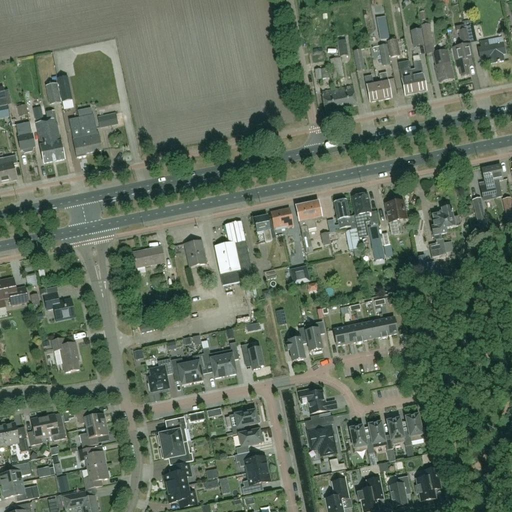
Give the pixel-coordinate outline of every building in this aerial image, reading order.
[(380,41),(389,39),(385,18),(376,19),(380,41)] [(425,45),(433,44),(429,25),(421,27),(425,45)] [(473,29),(467,31),(470,43),(476,42),(473,29)] [(410,32),(413,48),(424,46),(421,30),(410,32)] [(458,32),(461,44),(468,42),(466,30),(458,32)] [(346,41),(337,42),(340,57),(348,56),(346,41)] [(396,41),(387,43),(390,59),(400,57),(396,41)] [(497,64),(499,64),(499,63),(503,62),(502,55),(505,54),(503,44),(488,47),(487,41),(480,43),(481,49),(477,49),(480,60),(489,58),(490,65),(497,63),(497,64)] [(386,45),(379,47),(383,67),(390,65),(386,45)] [(469,67),(467,60),(473,59),(470,45),(452,49),(457,70),(459,69),(461,78),(469,76),(467,67),(469,67)] [(360,51),(353,52),(357,72),(364,71),(360,51)] [(438,83),(439,83),(454,79),(450,62),(449,63),(448,59),(449,58),(447,51),(434,54),(436,62),(437,66),(434,66),(438,83)] [(341,58),(330,60),(334,80),(344,78),(341,58)] [(415,94),(418,94),(427,92),(420,61),(413,62),(416,77),(412,77),(415,94)] [(404,97),(415,94),(412,77),(409,62),(398,64),(404,97)] [(380,101),(392,99),(386,73),(379,75),(381,84),(377,85),(380,101)] [(380,101),(377,85),(373,85),(371,77),(364,78),(369,104),(380,101)] [(72,101),(67,78),(58,80),(62,103),(72,101)] [(46,88),(49,106),(60,103),(57,85),(46,88)] [(342,89),(346,108),(356,106),(352,87),(342,89)] [(331,91),(335,111),(346,108),(342,89),(331,91)] [(335,111),(331,91),(321,93),(325,113),(335,111)] [(0,108),(0,118),(9,116),(7,107),(0,108)] [(98,118),(100,128),(117,125),(115,115),(98,118)] [(78,119),(86,155),(102,151),(98,133),(97,133),(93,116),(78,119)] [(78,119),(69,121),(77,160),(86,158),(86,155),(78,119)] [(47,122),(55,162),(64,161),(55,120),(47,122)] [(55,162),(47,122),(35,124),(44,165),(55,162)] [(32,135),(29,123),(15,126),(18,138),(20,152),(22,151),(25,154),(32,152),(33,149),(35,149),(32,135)] [(0,176),(2,185),(16,182),(13,165),(17,164),(15,157),(0,160),(0,176)] [(489,168),(496,199),(501,197),(498,182),(503,181),(500,166),(489,168)] [(489,168),(482,170),(485,184),(480,185),(483,202),(496,199),(489,168)] [(38,199),(51,195),(50,189),(36,193),(38,199)] [(354,216),(354,217),(357,229),(357,233),(357,234),(358,234),(358,239),(367,237),(364,223),(370,222),(371,228),(368,228),(375,261),(385,259),(375,212),(371,213),(367,195),(351,198),(355,216),(354,216)] [(485,220),(480,199),(472,201),(478,222),(485,220)] [(502,201),(504,209),(507,222),(511,221),(511,206),(510,199),(502,201)] [(357,229),(354,217),(349,218),(346,201),(344,202),(342,200),(339,201),(338,203),(334,203),(337,221),(338,221),(339,230),(351,228),(351,231),(346,232),(348,243),(352,242),(354,251),(360,249),(357,234),(357,233),(357,229)] [(405,221),(402,202),(386,205),(388,216),(386,217),(388,224),(389,224),(391,236),(399,234),(396,222),(405,221)] [(318,203),(296,208),(301,235),(308,233),(308,231),(316,229),(314,222),(322,220),(318,203)] [(453,219),(451,208),(441,210),(441,214),(432,216),(433,223),(432,223),(433,227),(431,227),(434,242),(436,242),(436,245),(429,246),(432,259),(446,256),(443,240),(441,240),(440,236),(446,234),(446,230),(455,228),(460,227),(458,218),(453,219)] [(289,209),(271,213),(270,213),(273,228),(273,229),(287,226),(287,229),(293,227),(289,209)] [(273,229),(273,228),(269,229),(266,217),(261,218),(261,216),(251,218),(253,226),(255,226),(259,244),(271,242),(271,240),(275,239),(273,229)] [(214,248),(222,287),(253,281),(241,223),(224,226),(228,245),(214,248)] [(329,233),(321,235),(323,247),(331,245),(329,233)] [(387,234),(381,235),(384,247),(390,246),(387,234)] [(185,245),(185,246),(190,268),(206,265),(201,242),(185,245)] [(165,263),(161,248),(144,252),(144,254),(134,256),(134,254),(133,254),(136,269),(165,263)] [(424,285),(430,283),(438,281),(433,263),(425,265),(423,257),(417,258),(421,273),(424,285)] [(306,268),(290,271),(294,287),(309,284),(306,268)] [(0,283),(0,300),(10,299),(11,307),(28,303),(25,288),(15,290),(13,279),(3,281),(3,283),(0,283)] [(54,310),(56,321),(75,318),(71,302),(59,305),(57,294),(44,297),(47,312),(54,310)] [(38,295),(31,296),(33,307),(40,306),(38,295)] [(242,311),(243,320),(257,319),(257,310),(242,311)] [(394,318),(382,321),(386,339),(387,339),(387,337),(397,335),(394,318)] [(382,321),(370,324),(373,340),(383,338),(383,340),(386,339),(382,321)] [(308,344),(309,353),(315,352),(315,354),(322,352),(321,351),(322,350),(319,336),(325,335),(323,323),(311,325),(312,331),(305,333),(308,344)] [(370,324),(358,326),(361,343),(373,340),(370,324)] [(358,326),(345,329),(349,345),(356,344),(356,345),(361,344),(360,343),(361,343),(358,326)] [(292,363),(305,360),(302,346),(308,344),(305,333),(304,329),(298,330),(300,340),(288,342),(288,344),(286,345),(288,352),(290,351),(292,363)] [(349,345),(345,329),(333,331),(337,348),(349,345)] [(62,364),(65,375),(79,372),(76,357),(78,357),(75,345),(65,347),(64,340),(52,342),(54,353),(57,365),(62,364)] [(220,353),(225,378),(236,376),(233,362),(239,361),(236,344),(230,345),(231,351),(220,353)] [(252,368),(253,372),(260,371),(260,369),(264,368),(260,349),(253,351),(252,345),(241,347),(244,359),(250,358),(252,368)] [(203,351),(204,355),(206,367),(212,366),(215,380),(225,378),(220,353),(210,355),(209,350),(203,351)] [(200,369),(206,367),(204,355),(193,358),(194,364),(188,365),(192,385),(203,382),(200,369)] [(179,373),(182,387),(192,385),(188,365),(183,366),(182,360),(171,362),(173,374),(179,373)] [(173,374),(171,362),(170,363),(170,361),(158,363),(159,369),(150,371),(151,378),(148,379),(149,385),(148,385),(149,392),(151,391),(151,393),(169,389),(166,376),(173,374)] [(310,395),(309,391),(298,393),(301,405),(307,404),(310,415),(336,410),(335,402),(325,404),(323,392),(310,395)] [(85,425),(86,430),(105,426),(103,415),(88,418),(87,411),(75,413),(77,421),(78,421),(79,426),(85,425)] [(241,412),(234,413),(234,416),(229,417),(233,437),(238,435),(245,434),(244,428),(260,425),(259,417),(256,417),(255,412),(242,414),(241,412)] [(408,432),(411,443),(423,440),(424,444),(430,443),(427,429),(421,430),(418,413),(407,416),(407,418),(405,418),(408,432)] [(43,418),(47,438),(53,437),(54,443),(65,440),(63,427),(57,428),(54,416),(43,418)] [(322,428),(319,416),(310,418),(311,422),(305,423),(307,431),(322,428)] [(390,436),(392,446),(404,443),(405,448),(411,446),(411,443),(408,432),(402,434),(399,417),(390,419),(390,422),(387,422),(390,436)] [(41,439),(47,438),(43,418),(31,421),(33,433),(28,434),(30,447),(36,446),(42,445),(41,439)] [(161,446),(162,448),(187,443),(185,431),(187,430),(184,418),(165,422),(165,423),(167,422),(168,429),(171,429),(172,433),(159,435),(159,437),(157,438),(159,447),(161,446)] [(371,440),(373,449),(386,447),(387,452),(393,450),(392,446),(390,436),(384,437),(380,421),(369,423),(370,426),(368,426),(371,440)] [(4,426),(8,446),(18,444),(20,454),(27,453),(24,441),(18,442),(15,424),(4,426)] [(353,429),(350,430),(354,453),(367,451),(368,455),(374,454),(373,449),(371,440),(365,441),(362,425),(353,427),(353,429)] [(0,427),(0,449),(4,449),(3,447),(8,446),(4,426),(0,427)] [(96,439),(108,436),(105,426),(86,430),(87,435),(79,436),(82,449),(98,446),(96,439)] [(321,456),(335,454),(333,443),(335,443),(333,435),(332,435),(330,429),(309,433),(312,450),(317,449),(320,452),(321,456)] [(236,450),(237,456),(249,454),(248,447),(264,444),(263,436),(260,437),(259,431),(245,434),(238,435),(241,449),(236,450)] [(177,466),(193,462),(192,455),(190,455),(187,443),(162,448),(162,450),(160,450),(162,460),(164,459),(164,461),(177,458),(179,465),(177,466),(177,465),(176,465),(177,466)] [(87,471),(106,467),(103,453),(95,455),(94,449),(78,452),(80,463),(85,462),(87,471)] [(411,453),(413,461),(419,459),(417,451),(411,453)] [(247,475),(267,470),(265,458),(251,460),(249,454),(237,456),(235,457),(236,464),(239,463),(240,468),(245,467),(247,475)] [(334,472),(348,472),(347,462),(333,463),(334,472)] [(0,477),(2,488),(22,484),(21,478),(31,476),(28,464),(9,468),(10,474),(0,475),(0,477)] [(166,485),(167,491),(188,486),(186,478),(191,477),(189,465),(172,469),(173,475),(163,477),(165,485),(166,485)] [(106,467),(87,471),(88,479),(83,480),(85,491),(102,488),(101,482),(108,480),(106,467)] [(267,470),(247,475),(248,482),(243,483),(244,488),(242,489),(243,496),(257,493),(256,486),(270,483),(267,470)] [(434,491),(440,490),(436,470),(424,472),(425,478),(416,480),(417,487),(415,487),(417,495),(419,495),(421,503),(435,500),(434,491)] [(404,490),(410,489),(407,477),(396,480),(397,486),(389,488),(393,508),(400,507),(400,509),(406,508),(406,506),(407,506),(405,496),(404,490)] [(383,500),(382,493),(379,480),(366,482),(368,490),(359,492),(359,494),(357,494),(358,502),(361,502),(363,511),(375,511),(378,511),(376,501),(383,500)] [(325,500),(327,511),(343,511),(341,501),(349,499),(345,481),(332,483),(335,498),(325,500)] [(23,490),(22,484),(2,488),(4,499),(17,497),(18,503),(16,503),(33,500),(31,488),(23,490)] [(180,509),(184,509),(197,506),(195,493),(189,494),(188,486),(167,491),(168,496),(167,497),(169,504),(179,502),(180,509)] [(86,499),(85,493),(64,498),(66,510),(82,507),(82,511),(96,511),(94,498),(86,499)]
